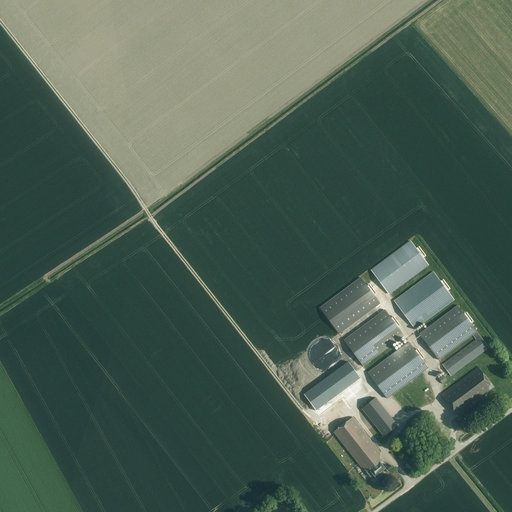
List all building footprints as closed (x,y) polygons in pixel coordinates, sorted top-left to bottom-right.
[(411,241),(371,270),(389,294),(428,266),(411,241)] [(433,272),(394,301),(415,329),(424,322),(454,300),(433,272)] [(361,278),(320,308),(339,334),(380,304),(361,278)] [(474,336),(476,340),(480,337),(458,307),(429,329),(421,335),(440,361),(474,336)] [(385,310),(344,341),(363,366),(390,347),(403,337),(404,336),(385,310)] [(424,322),(415,329),(421,335),(429,329),(424,322)] [(481,336),(480,337),(476,340),(443,365),(451,376),(489,348),(481,336)] [(403,337),(390,347),(394,353),(408,343),(403,337)] [(394,353),(368,373),(387,398),(428,368),(409,343),(408,343),(394,353)] [(317,410),(361,377),(349,361),(305,394),(317,410)] [(492,392),(495,389),(478,366),(442,394),(458,416),(486,395),(485,394),(490,390),(492,392)] [(444,375),(439,379),(442,384),(447,380),(444,375)] [(384,436),(398,425),(377,399),(363,410),(384,436)] [(375,476),(385,468),(380,462),(382,461),(379,457),(380,452),(353,417),(334,432),(362,468),(364,467),(371,476),(373,474),(375,476)]
